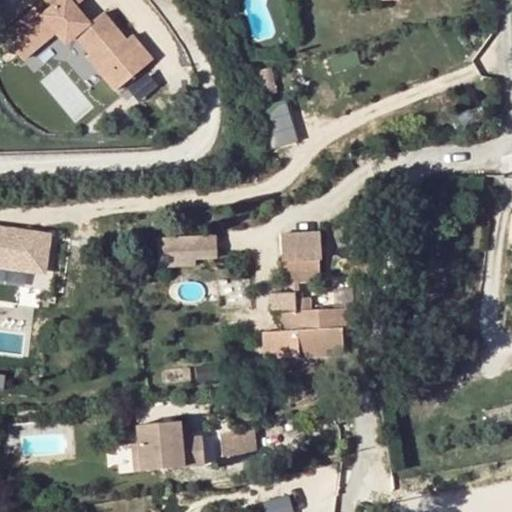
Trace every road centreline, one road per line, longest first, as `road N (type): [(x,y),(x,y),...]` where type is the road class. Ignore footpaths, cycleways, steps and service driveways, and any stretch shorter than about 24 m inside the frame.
road 1 (residential): [(353,511),(363,390),(406,171),(425,159),(493,156),(511,130)]
road 2 (residential): [(0,160),(190,148),(213,99),(169,0)]
